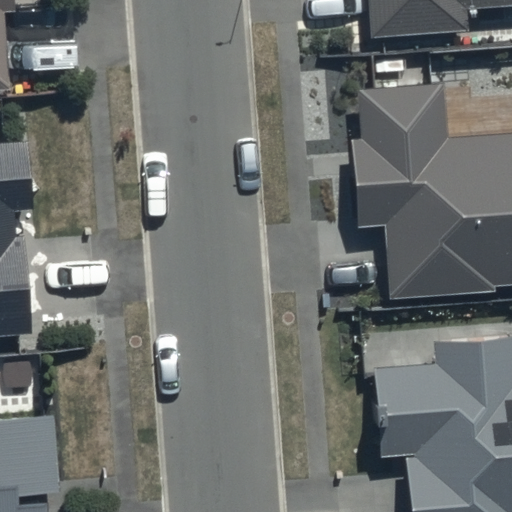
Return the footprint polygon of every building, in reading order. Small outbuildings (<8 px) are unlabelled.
[(0,0),(0,97),(8,97),(4,14),(14,14),(13,0),(0,0)] [(511,0),(362,0),(365,42),(465,35),(463,10),(511,6),(511,0)] [(358,142),(347,143),(351,228),(382,227),(385,300),(490,294),(489,288),(511,286),(511,136),(444,140),(441,87),(355,91),(358,142)] [(0,341),(32,340),(27,237),(15,238),(14,216),(33,215),(29,145),(0,146),(0,341)] [(432,364),(371,369),(377,456),(404,454),(408,511),(511,511),(511,336),(431,343),(432,364)] [(0,511),(48,511),(48,508),(19,509),(18,498),(59,497),(56,418),(0,419),(0,511)]
